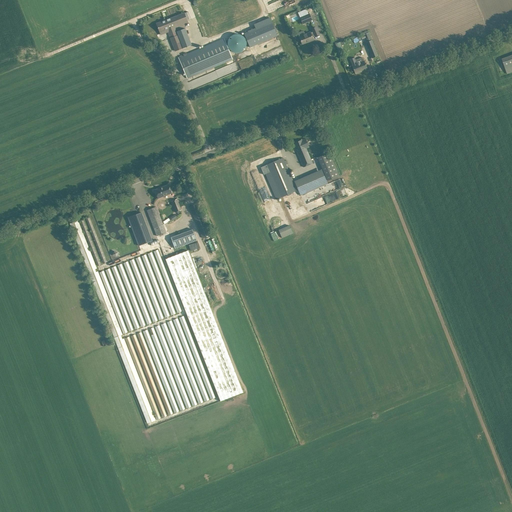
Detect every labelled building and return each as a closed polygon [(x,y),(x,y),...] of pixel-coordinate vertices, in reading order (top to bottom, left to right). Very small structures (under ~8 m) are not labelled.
[(156,23),(160,32),(167,29),(175,51),(191,45),(185,28),(176,32),(175,28),(179,26),(179,27),(188,23),(187,21),(191,19),(188,11),(184,13),(165,20),(156,23)] [(299,17),(302,24),(312,20),(309,13),(307,14),(306,12),(299,15),(300,17),(299,17)] [(254,24),(256,28),(244,33),(250,47),(277,36),(271,22),(270,17),(254,24)] [(297,33),(299,37),(302,44),(313,40),(312,37),(315,36),(319,34),(316,27),(312,29),(313,31),(310,33),(310,32),(305,34),(303,30),(297,33)] [(362,33),(363,34),(363,35),(366,33),(369,41),(371,40),(368,33),(367,31),(362,33)] [(227,42),(227,43),(227,44),(228,45),(228,46),(228,47),(229,48),(229,49),(230,49),(230,50),(231,51),(232,51),(233,52),(234,52),(235,53),(236,53),(237,53),(238,53),(239,52),(240,52),(241,52),(242,51),(243,50),(244,50),(244,49),(245,48),(245,47),(246,46),(246,45),(246,44),(246,43),(246,42),(246,41),(246,40),(245,39),(245,38),(244,38),(244,37),(243,36),(242,35),(241,35),(240,34),(239,34),(238,34),(237,34),(236,34),(235,34),(234,34),(233,34),(233,35),(232,35),(231,36),(230,37),(229,38),(229,39),(228,39),(228,40),(228,41),(228,42),(227,42)] [(224,38),(183,56),(178,57),(187,78),(233,59),(224,38)] [(378,56),(376,51),(372,40),(366,42),(372,57),(370,59),(371,61),(374,60),(373,58),(378,56)] [(511,55),(501,59),(503,64),(507,74),(511,71),(511,55)] [(257,56),(190,80),(192,88),(260,64),(257,56)] [(353,70),(354,70),(356,74),(360,72),(359,71),(366,69),(363,62),(364,61),(363,56),(358,58),(360,63),(357,64),(355,60),(354,58),(350,59),(351,62),(353,65),(352,66),(353,66),(351,67),(353,70)] [(306,148),(308,147),(304,139),(294,143),(295,147),(296,146),(298,151),(297,152),(304,167),(312,163),(307,150),(306,148)] [(326,150),(317,154),(327,180),(339,176),(329,153),(327,153),(326,150)] [(264,166),(261,167),(264,175),(267,173),(278,199),(297,191),(285,162),(283,158),(264,166)] [(300,195),(305,193),(324,185),(327,183),(322,172),(295,184),(300,195)] [(172,193),(168,185),(155,190),(158,198),(172,193)] [(171,201),(176,212),(182,210),(177,198),(171,201)] [(197,204),(190,207),(202,238),(210,235),(197,204)] [(147,210),(153,228),(156,236),(166,232),(163,224),(156,207),(147,210)] [(133,219),(129,220),(139,245),(152,240),(141,212),(132,216),(133,219)] [(168,222),(169,223),(177,218),(175,214),(170,217),(171,217),(167,219),(163,222),(165,224),(168,222)] [(103,263),(106,262),(90,216),(86,218),(103,263)] [(96,276),(98,275),(79,219),(71,222),(89,273),(92,271),(91,268),(93,268),(96,276)] [(83,219),(79,220),(84,231),(88,230),(83,219)] [(289,225),(278,229),(281,238),(293,233),(289,225)] [(171,237),(175,249),(197,240),(193,229),(171,237)] [(197,241),(188,245),(190,250),(199,247),(197,241)] [(165,259),(220,401),(243,392),(188,250),(165,259)] [(138,398),(146,423),(162,418),(162,417),(172,414),(165,391),(159,393),(161,399),(157,401),(157,403),(153,405),(150,394),(138,398)]
